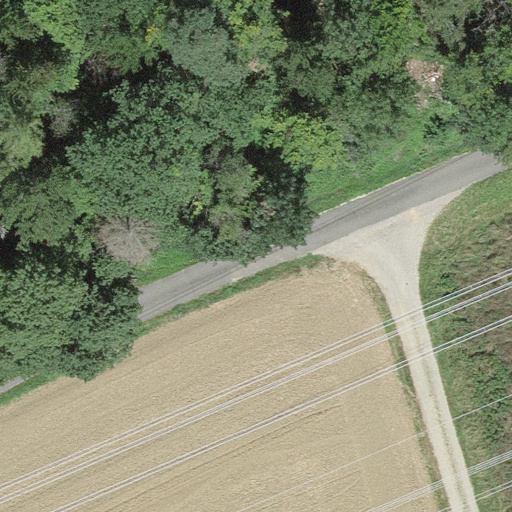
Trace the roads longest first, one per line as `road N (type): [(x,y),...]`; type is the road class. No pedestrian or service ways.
road 1 (unclassified): [(0,379),(511,148)]
road 2 (track): [(0,168),(150,158),(244,183),(284,251)]
road 3 (track): [(463,511),(376,211)]
